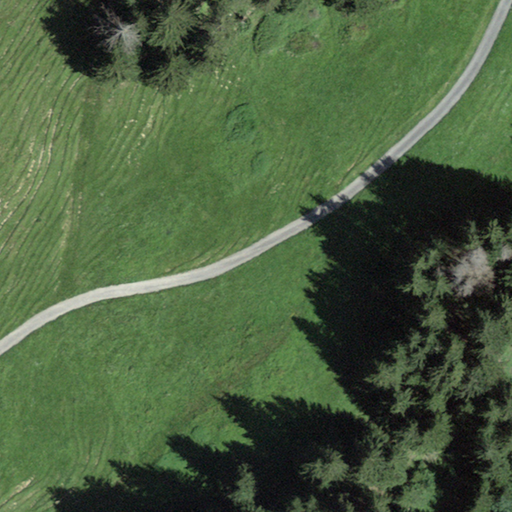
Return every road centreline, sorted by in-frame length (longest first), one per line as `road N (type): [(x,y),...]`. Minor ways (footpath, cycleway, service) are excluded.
road 1 (track): [(507,0),(449,102),(336,203),(208,272),(79,301),(0,348)]
road 2 (track): [(55,312),(113,0)]
